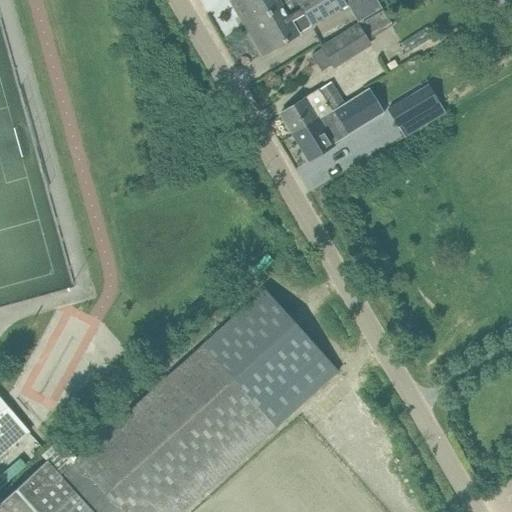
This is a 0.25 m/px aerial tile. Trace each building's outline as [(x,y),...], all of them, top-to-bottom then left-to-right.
[(276,0),(231,0),(230,1),(240,19),(243,17),(248,24),(284,2),(282,0),(279,0),(278,1),(276,0)] [(287,0),(284,2),(248,24),(253,33),(250,35),(261,55),(347,4),(357,22),(381,8),(376,0),(287,0)] [(322,47),(311,53),(321,69),(332,62),(332,63),(334,65),(370,43),(368,39),(391,25),(382,10),(322,47)] [(296,103),(279,114),(292,134),(343,102),(331,82),(326,85),(318,90),(305,98),(296,103)] [(343,102),(292,134),(308,161),(334,146),(327,135),(337,129),(342,137),(376,116),(361,91),(343,102)] [(416,92),(387,109),(397,127),(426,110),(416,92)] [(46,461),(0,502),(0,511),(181,511),(259,441),(274,428),(287,416),(287,415),(310,394),(311,395),(338,371),(287,314),(264,289),(237,313),(238,314),(215,335),(214,334),(201,345),(186,359),(74,460),(57,441),(41,456),(46,461)] [(12,389),(45,409),(65,375),(33,355),(12,389)] [(0,456),(28,432),(9,410),(6,412),(0,406),(3,403),(0,399),(0,456)]
